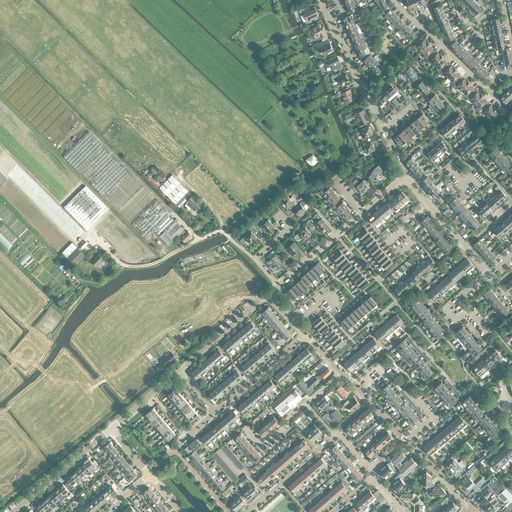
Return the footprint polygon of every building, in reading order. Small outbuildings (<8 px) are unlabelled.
[(354,0),(345,4),(348,9),(358,4),(356,0),(354,0)] [(416,10),(411,0),(405,0),(409,8),(412,7),(414,11),(416,10)] [(461,1),(475,15),(477,14),(478,15),(479,16),(482,13),(480,11),(482,9),(481,7),(478,5),(476,3),(473,0),(461,0),(461,1)] [(382,10),(383,13),(389,8),(388,7),(386,2),(378,6),(380,11),(382,10)] [(358,4),(348,9),(350,13),(361,8),(358,4)] [(433,9),(435,13),(444,9),(441,5),(433,9)] [(304,14),(308,21),(319,16),(315,9),(310,12),(308,8),(300,12),(302,15),(304,14)] [(383,16),(387,20),(397,9),(396,8),(394,11),(392,11),(390,9),(389,8),(383,13),(381,14),(383,16)] [(387,20),(391,23),(397,17),(394,13),(395,12),(396,13),(399,10),(397,9),(387,20)] [(435,13),(437,18),(446,14),(444,9),(435,13)] [(437,18),(439,23),(448,19),(446,14),(437,18)] [(345,23),(352,20),(353,20),(351,15),(342,19),(345,23)] [(395,27),(401,20),(397,17),(391,23),(390,25),(393,28),(395,27)] [(439,23),(442,27),(450,23),(448,19),(439,23)] [(345,23),(347,28),(355,25),(353,20),(352,20),(345,23)] [(395,27),(398,30),(405,24),(401,20),(395,27)] [(442,27),(444,32),(452,28),(450,23),(442,27)] [(320,36),(321,39),(327,36),(326,33),(322,24),(321,25),(320,24),(319,24),(318,24),(318,25),(318,26),(310,30),(311,33),(313,32),(315,38),(320,36)] [(397,32),(401,35),(408,27),(405,24),(398,30),(397,32)] [(347,28),(349,33),(357,29),(355,25),(347,28)] [(406,37),(412,31),(408,27),(401,35),(404,39),(406,37)] [(349,33),(351,38),(362,33),(359,28),(357,29),(349,33)] [(444,32),(446,37),(454,33),(452,28),(444,32)] [(412,31),(406,37),(410,41),(418,33),(420,31),(418,29),(416,31),(414,32),(412,31)] [(351,38),(353,42),(364,37),(362,33),(351,38)] [(454,33),(446,37),(448,41),(457,37),(454,33)] [(353,42),(355,47),(366,42),(364,37),(353,42)] [(328,54),(334,51),(333,50),(328,39),(316,45),(317,48),(320,47),(323,54),(327,53),(328,54)] [(418,49),(422,52),(429,43),(427,41),(426,42),(424,40),(423,41),(421,39),(413,47),(416,51),(418,49)] [(449,47),(453,51),(460,44),(455,39),(450,43),(452,44),(449,47)] [(355,47),(358,51),(367,47),(368,46),(366,42),(355,47)] [(429,57),(430,57),(435,52),(432,50),(433,49),(431,47),(432,46),(429,43),(422,52),(425,55),(423,57),(426,60),(429,57)] [(453,51),(457,54),(464,47),(460,44),(453,51)] [(457,54),(461,58),(469,49),(465,46),(464,47),(457,54)] [(370,53),(367,47),(358,51),(356,52),(355,51),(353,51),(355,54),(357,53),(359,54),(361,59),(369,53),(370,53)] [(461,58),(464,61),(471,54),(473,53),(469,49),(461,58)] [(432,61),(435,65),(443,56),(440,54),(440,55),(437,53),(437,54),(435,52),(430,57),(430,58),(427,61),(430,63),(432,61)] [(363,61),(367,65),(373,58),(369,53),(361,59),(363,61)] [(464,61),(468,65),(475,58),(471,54),(464,61)] [(324,62),(326,67),(327,68),(330,66),(332,70),(336,69),(337,70),(337,69),(342,67),(340,62),(338,56),(324,62)] [(442,70),(443,70),(448,65),(446,62),(444,60),(445,59),(443,56),(435,65),(438,68),(436,70),(439,73),(442,70)] [(478,61),(480,60),(476,56),(475,58),(468,65),(472,68),(478,61)] [(367,65),(371,68),(377,61),(373,58),(367,65)] [(373,70),(372,72),(373,73),(381,65),(377,61),(371,68),(373,70)] [(472,68),(475,72),(482,65),(478,61),(472,68)] [(378,75),(385,69),(381,65),(373,73),(372,72),(371,73),(373,75),(375,74),(376,73),(378,75)] [(445,74),(448,78),(456,69),(454,67),(453,68),(451,66),(450,67),(448,65),(443,70),(440,73),(443,76),(445,74)] [(475,72),(479,75),(486,68),(482,65),(475,72)] [(407,78),(414,72),(410,67),(407,70),(405,68),(400,72),(399,73),(399,74),(401,75),(400,75),(404,80),(407,78)] [(486,68),(479,75),(483,79),(490,72),(486,68)] [(456,83),(461,78),(459,76),(460,75),(457,73),(458,72),(456,69),(448,78),(452,81),(450,83),(453,86),(456,83)] [(408,85),(410,88),(419,80),(417,78),(418,77),(414,72),(407,78),(410,81),(407,83),(408,85)] [(338,81),(340,84),(348,80),(345,74),(338,77),(337,74),(331,77),(334,83),(338,81)] [(458,87),(461,90),(469,82),(467,80),(466,81),(464,79),(464,80),(461,78),(456,83),(457,83),(453,87),(456,89),(458,87)] [(415,88),(419,92),(426,86),(422,81),(421,83),(419,80),(410,88),(412,90),(415,88)] [(469,95),(469,96),(474,91),(472,88),(473,88),(471,85),(472,85),(469,82),(461,90),(465,94),(463,95),(466,98),(469,95)] [(391,84),(386,88),(392,96),(397,92),(391,84)] [(420,99),(422,102),(431,94),(429,92),(430,91),(426,86),(419,92),(423,97),(420,99)] [(342,96),(345,103),(354,99),(350,89),(349,90),(347,87),(337,92),(340,97),(342,96)] [(386,88),(381,92),(388,100),(392,96),(386,88)] [(471,100),(475,104),(483,95),(480,93),(480,94),(477,92),(477,93),(474,91),(469,96),(470,96),(467,99),(470,102),(471,100)] [(388,100),(381,92),(376,96),(379,100),(377,102),(379,104),(379,105),(381,107),(384,104),(383,104),(385,101),(388,105),(392,110),(395,108),(388,100)] [(429,105),(430,107),(440,99),(435,94),(433,96),(431,94),(422,102),(424,104),(428,101),(430,103),(429,105)] [(511,101),(504,94),(500,98),(508,105),(511,101)] [(482,108),(483,109),(488,103),(486,101),(484,99),(485,98),(483,95),(475,104),(478,107),(476,109),(479,112),(482,108)] [(440,99),(430,107),(437,114),(443,109),(442,108),(444,106),(443,105),(443,104),(440,99)] [(485,113),(488,117),(496,108),(494,106),(493,107),(491,105),(490,106),(488,103),(483,109),(480,113),(483,115),(485,113)] [(496,108),(488,117),(492,120),(490,121),(493,124),(501,116),(499,114),(500,114),(498,112),(499,110),(496,108)] [(348,122),(353,120),(357,118),(360,124),(368,120),(364,111),(356,115),(352,117),(351,113),(345,116),(348,122)] [(419,115),(417,117),(425,125),(430,121),(423,114),(420,116),(419,115)] [(460,114),(455,118),(461,125),(466,121),(460,114)] [(417,119),(413,122),(420,129),(425,125),(417,117),(416,118),(417,119)] [(455,118),(450,122),(456,129),(461,125),(455,118)] [(409,123),(408,125),(416,134),(420,129),(413,122),(410,125),(409,123)] [(450,122),(445,126),(452,133),(456,129),(450,122)] [(373,135),(373,134),(372,132),(374,131),(374,130),(372,126),(371,125),(369,126),(355,132),(357,137),(363,134),(365,138),(370,135),(373,141),(378,138),(376,134),(373,135)] [(407,127),(404,130),(411,137),(416,134),(408,125),(406,126),(407,127)] [(452,133),(445,126),(441,130),(447,137),(452,133)] [(400,131),(398,133),(406,142),(411,137),(404,130),(401,133),(400,131)] [(406,142),(398,133),(397,134),(398,135),(395,138),(402,146),(406,142)] [(478,135),(473,140),(480,147),(484,143),(478,135)] [(373,145),(380,142),(378,138),(373,141),(358,148),(360,152),(365,150),(367,154),(375,150),(373,145)] [(473,140),(469,144),(475,151),(480,147),(473,140)] [(442,141),(437,145),(443,153),(448,149),(442,141)] [(469,144),(464,148),(470,155),(475,151),(469,144)] [(437,145),(432,149),(438,157),(443,153),(437,145)] [(490,155),(493,158),(500,152),(496,147),(489,153),(489,154),(488,155),(489,156),(490,155)] [(470,155),(464,148),(459,152),(466,159),(470,155)] [(438,157),(432,149),(427,153),(434,161),(438,157)] [(494,160),(497,163),(504,157),(500,152),(493,158),(492,159),(493,161),(494,160)] [(405,163),(409,167),(412,165),(416,162),(412,157),(405,163)] [(498,164),(501,168),(508,162),(504,157),(497,163),(496,164),(497,165),(498,164)] [(409,167),(414,173),(417,170),(416,170),(420,166),(416,162),(412,165),(409,167)] [(506,173),(506,172),(507,171),(511,166),(508,162),(501,168),(500,169),(501,170),(502,169),(506,173)] [(380,179),(384,175),(381,172),(383,170),(378,165),(373,169),(374,170),(371,173),(372,174),(369,176),(373,182),(374,181),(378,184),(382,181),(380,179)] [(423,173),(425,175),(430,170),(428,168),(425,171),(420,166),(416,170),(417,170),(414,173),(418,177),(423,173)] [(421,182),(424,187),(427,184),(428,185),(432,181),(434,179),(432,176),(431,177),(429,175),(432,173),(430,170),(425,175),(427,177),(421,182)] [(172,175),(167,180),(163,184),(160,188),(167,195),(176,204),(180,207),(187,200),(188,201),(186,203),(195,212),(197,210),(198,210),(203,205),(193,195),(192,196),(188,191),(189,191),(180,182),(172,175)] [(360,183),(356,179),(353,182),(362,193),(368,189),(369,190),(368,191),(372,195),(377,191),(366,178),(367,179),(364,181),(364,180),(360,183)] [(424,187),(429,193),(432,190),(436,186),(432,181),(428,185),(427,184),(424,187)] [(432,190),(429,193),(433,197),(442,189),(438,184),(436,186),(432,190)] [(323,194),(327,199),(334,192),(330,187),(328,188),(326,186),(318,192),(321,195),(323,194)] [(499,193),(496,195),(502,202),(507,198),(497,186),(495,188),(499,193)] [(329,205),(331,208),(339,201),(337,198),(338,197),(334,192),(327,199),(331,203),(329,205)] [(402,192),(397,196),(404,203),(409,199),(402,192)] [(495,196),(492,199),(498,206),(502,202),(496,195),(495,194),(494,195),(495,196)] [(285,212),(287,214),(292,210),(296,206),(299,204),(292,196),(290,199),(288,196),(281,202),(287,210),(285,212)] [(397,196),(393,200),(399,207),(404,203),(397,196)] [(451,205),(453,208),(460,202),(456,197),(449,203),(450,203),(449,204),(450,205),(451,205)] [(488,202),(487,203),(493,210),(498,206),(492,199),(491,199),(489,197),(486,200),(488,202)] [(292,210),(287,214),(289,217),(295,212),(299,216),(306,210),(303,207),(307,203),(304,199),(299,204),(296,206),(292,210)] [(393,200),(388,204),(394,210),(395,211),(399,207),(393,200)] [(482,207),(488,214),(493,210),(487,203),(485,200),(480,204),(482,207)] [(335,209),(340,214),(347,207),(343,202),(341,204),(339,201),(331,208),(334,210),(335,209)] [(387,202),(382,206),(389,214),(394,210),(388,204),(387,202)] [(455,209),(457,213),(464,207),(460,202),(453,208),(454,208),(453,209),(454,210),(455,209)] [(488,214),(482,207),(480,204),(475,209),(483,218),(488,214)] [(382,206),(378,210),(384,218),(389,214),(382,206)] [(347,207),(340,214),(343,218),(342,220),(344,223),(352,216),(350,213),(351,212),(347,207)] [(459,214),(462,217),(468,211),(464,207),(457,213),(458,213),(457,214),(458,215),(459,214)] [(378,210),(373,214),(380,222),(384,218),(378,210)] [(463,219),(465,222),(472,216),(468,211),(462,217),(461,218),(462,220),(463,219)] [(315,216),(311,220),(321,231),(326,227),(327,228),(326,228),(330,233),(333,230),(317,213),(314,216),(315,216)] [(380,222),(373,214),(368,218),(375,226),(380,222)] [(170,218),(168,216),(154,230),(158,235),(160,236),(169,245),(178,236),(185,242),(192,235),(188,231),(186,232),(184,230),(171,217),(170,218)] [(421,222),(425,226),(431,221),(427,216),(421,222)] [(467,223),(470,227),(476,221),(472,216),(465,222),(466,222),(465,223),(466,224),(467,223)] [(277,228),(280,226),(276,221),(272,225),(268,220),(265,223),(261,218),(257,221),(267,233),(275,226),(277,228)] [(425,226),(429,231),(435,226),(431,221),(425,226)] [(476,221),(470,227),(469,228),(470,229),(471,228),(474,232),(481,226),(476,221)] [(504,222),(499,226),(505,233),(509,229),(504,222)] [(316,239),(306,227),(304,225),(299,229),(300,231),(294,237),(297,240),(302,237),(305,240),(310,236),(311,237),(310,237),(314,242),(316,239)] [(355,232),(358,235),(366,229),(363,225),(355,232)] [(429,231),(433,235),(439,230),(435,226),(429,231)] [(505,233),(499,226),(494,230),(501,239),(506,235),(505,233)] [(251,231),(240,240),(243,244),(245,242),(249,242),(250,244),(258,237),(260,239),(263,236),(255,227),(251,231)] [(358,235),(362,239),(369,233),(366,229),(358,235)] [(437,240),(442,236),(443,235),(439,230),(433,235),(437,240)] [(362,239),(365,243),(372,236),(369,233),(362,239)] [(365,243),(368,246),(375,240),(374,238),(372,236),(365,243)] [(436,241),(440,246),(446,240),(442,236),(437,240),(436,241)] [(474,244),(478,249),(484,244),(480,239),(474,244)] [(297,251),(302,257),(305,254),(294,242),(291,245),(287,240),(283,243),(293,255),(297,251)] [(368,246),(371,250),(377,245),(378,244),(375,240),(368,246)] [(440,246),(443,250),(450,245),(446,240),(440,246)] [(478,249),(481,254),(488,248),(484,244),(478,249)] [(370,251),(373,255),(380,248),(377,245),(371,250),(370,251)] [(450,245),(443,250),(448,255),(454,250),(450,245)] [(330,254),(333,257),(340,251),(337,247),(330,254)] [(373,255),(376,258),(384,252),(380,248),(373,255)] [(481,254),(485,258),(491,253),(488,248),(481,254)] [(333,257),(336,261),(344,255),(340,251),(333,257)] [(376,258),(379,262),(387,255),(384,252),(376,258)] [(491,253),(485,258),(490,263),(496,258),(491,253)] [(284,270),(288,266),(285,262),(283,263),(276,254),(268,261),(275,270),(280,266),(284,270)] [(427,260),(426,261),(431,267),(436,263),(431,257),(428,254),(424,257),(427,260)] [(336,261),(339,265),(347,258),(344,255),(336,261)] [(379,262),(382,266),(390,259),(387,255),(379,262)] [(339,265),(342,268),(350,262),(347,258),(339,265)] [(467,258),(463,261),(470,269),(474,266),(467,258)] [(390,259),(382,266),(386,269),(393,263),(390,259)] [(320,261),(316,265),(322,272),(326,269),(320,261)] [(426,261),(421,265),(426,271),(431,267),(426,261)] [(463,261),(459,265),(466,272),(470,269),(463,261)] [(346,272),(347,271),(353,266),(350,262),(342,268),(346,272)] [(316,265),(312,268),(319,275),(322,272),(316,265)] [(347,271),(350,275),(357,268),(354,265),(353,266),(347,271)] [(421,265),(417,269),(422,275),(426,271),(421,265)] [(459,265),(456,268),(463,276),(466,272),(459,265)] [(357,268),(350,275),(353,278),(360,272),(359,270),(361,268),(359,266),(357,268)] [(312,268),(309,271),(315,278),(319,275),(312,268)] [(456,268),(452,271),(459,279),(463,276),(456,268)] [(412,273),(413,274),(417,279),(422,275),(417,269),(412,273)] [(309,271),(305,274),(311,282),(315,278),(309,271)] [(452,271),(448,274),(456,283),(455,282),(459,279),(452,271)] [(356,282),(363,275),(360,272),(353,278),(352,279),(355,283),(356,282)] [(301,277),(302,278),(308,285),(311,282),(305,274),(301,277)] [(413,274),(408,278),(414,284),(418,280),(417,279),(413,274)] [(449,275),(445,278),(452,286),(456,283),(448,274),(449,275)] [(356,282),(359,285),(367,279),(363,275),(356,282)] [(302,278),(299,282),(305,289),(309,286),(308,285),(302,278)] [(408,278),(404,282),(409,288),(414,284),(408,278)] [(445,278),(442,281),(448,289),(452,286),(445,278)] [(367,279),(359,285),(362,289),(370,283),(367,279)] [(442,281),(438,285),(445,292),(448,289),(442,281)] [(299,282),(295,285),(301,292),(305,289),(299,282)] [(404,282),(399,286),(405,292),(409,288),(404,282)] [(295,285),(291,288),(298,295),(301,292),(295,285)] [(438,285),(435,288),(441,296),(445,292),(438,285)] [(405,292),(399,286),(395,290),(400,296),(405,292)] [(291,288),(288,291),(294,298),(298,295),(291,288)] [(435,288),(431,291),(438,299),(441,296),(435,288)] [(483,294),(487,299),(493,294),(489,289),(483,294)] [(294,298),(288,291),(284,294),(290,301),(294,298)] [(438,299),(431,291),(427,294),(434,302),(438,299)] [(487,299),(491,303),(497,298),(493,294),(487,299)] [(370,296),(367,299),(373,307),(377,304),(370,296)] [(491,303),(495,308),(501,303),(497,298),(491,303)] [(367,299),(363,303),(369,310),(373,307),(367,299)] [(411,305),(414,309),(422,302),(419,299),(411,305)] [(352,304),(355,308),(362,316),(366,313),(359,306),(360,306),(359,305),(357,306),(356,305),(356,304),(354,302),(352,304)] [(414,309),(417,313),(425,306),(422,302),(414,309)] [(363,303),(360,306),(359,306),(366,313),(369,310),(363,303)] [(495,308),(499,312),(505,307),(501,303),(495,308)] [(417,313),(420,316),(428,310),(425,306),(417,313)] [(263,313),(265,316),(266,317),(272,312),(268,307),(262,312),(259,314),(260,316),(263,313)] [(505,307),(499,312),(503,317),(509,312),(505,307)] [(354,310),(352,312),(358,320),(362,316),(355,308),(354,309),(354,310)] [(420,316),(423,320),(430,314),(431,315),(431,314),(428,310),(420,316)] [(267,318),(269,321),(270,322),(276,317),(272,312),(266,317),(265,316),(263,319),(264,320),(267,318)] [(352,312),(348,315),(355,323),(358,320),(352,312)] [(397,314),(393,318),(400,325),(404,322),(397,314)] [(422,321),(426,325),(433,318),(431,315),(430,314),(423,320),(422,321)] [(348,315),(345,318),(351,326),(355,323),(348,315)] [(270,322),(273,326),(274,327),(280,321),(276,317),(270,322),(269,321),(267,324),(268,325),(270,322)] [(313,323),(316,327),(323,320),(320,317),(313,323)] [(351,326),(345,318),(341,321),(349,331),(353,328),(351,326)] [(393,318),(389,321),(396,329),(400,325),(393,318)] [(426,325),(429,328),(437,322),(433,318),(426,325)] [(316,327),(319,330),(327,324),(323,320),(316,327)] [(274,327),(277,330),(278,331),(284,326),(280,321),(274,327),(273,326),(271,328),(272,329),(274,327)] [(389,321),(386,324),(392,332),(396,329),(389,321)] [(251,322),(246,326),(252,332),(251,333),(253,336),(255,335),(253,333),(254,331),(255,333),(259,329),(257,327),(256,328),(251,322)] [(429,328),(432,332),(440,325),(437,322),(429,328)] [(432,332),(435,336),(443,329),(442,327),(443,326),(443,325),(445,323),(444,322),(441,324),(440,325),(432,332)] [(322,334),(323,333),(330,327),(327,324),(319,330),(322,334)] [(386,324),(382,327),(389,335),(392,332),(386,324)] [(246,326),(242,330),(247,336),(246,337),(249,340),(250,338),(248,336),(251,333),(252,332),(246,326)] [(278,332),(281,335),(282,336),(288,330),(284,326),(278,331),(277,330),(274,333),(276,334),(278,332)] [(323,333),(327,337),(334,330),(331,326),(330,327),(323,333)] [(455,333),(458,336),(466,330),(463,326),(455,333)] [(382,327),(378,330),(385,338),(389,335),(382,327)] [(443,329),(435,336),(438,339),(446,333),(443,329)] [(242,330),(237,334),(242,340),(242,341),(244,343),(246,342),(243,340),(246,337),(247,336),(242,330)] [(282,336),(281,335),(278,337),(279,339),(281,340),(283,337),(286,340),(292,335),(288,330),(282,336)] [(327,337),(330,340),(337,334),(334,330),(327,337)] [(385,338),(378,330),(374,333),(381,341),(385,338)] [(466,330),(458,336),(462,340),(469,333),(471,332),(470,330),(469,330),(467,331),(466,330)] [(462,340),(465,344),(473,337),(469,333),(462,340)] [(237,334),(233,338),(238,344),(237,345),(240,347),(241,346),(239,343),(242,341),(242,340),(237,334)] [(330,340),(333,344),(340,337),(337,334),(330,340)] [(396,347),(399,351),(407,344),(406,342),(408,340),(407,340),(410,338),(409,336),(396,347)] [(333,344),(336,348),(343,341),(340,337),(333,344)] [(465,344),(468,348),(476,341),(473,337),(465,344)] [(233,338),(228,342),(233,348),(233,349),(235,351),(237,350),(234,347),(237,345),(238,344),(233,338)] [(373,338),(369,342),(376,350),(380,346),(373,338)] [(269,344),(266,347),(265,347),(270,353),(275,349),(270,343),(268,340),(266,341),(269,344)] [(343,341),(336,348),(339,351),(347,345),(343,341)] [(468,348),(471,351),(479,345),(476,341),(468,348)] [(233,348),(228,342),(223,346),(228,352),(230,355),(232,354),(230,351),(233,349),(233,348)] [(369,342),(366,345),(372,353),(376,350),(369,342)] [(399,351),(403,354),(415,344),(413,342),(411,344),(410,344),(408,345),(407,344),(399,351)] [(264,348),(261,350),(260,351),(266,357),(270,353),(265,347),(266,347),(263,344),(261,345),(264,348)] [(416,345),(415,344),(403,354),(401,355),(405,359),(413,351),(412,350),(414,348),(414,347),(416,345)] [(366,345),(362,348),(369,356),(372,353),(366,345)] [(479,345),(471,351),(474,355),(482,348),(479,345)] [(259,352),(256,354),(256,355),(261,361),(266,357),(260,351),(261,350),(258,348),(257,349),(259,352)] [(309,358),(313,355),(307,348),(302,352),(308,359),(307,359),(310,362),(311,361),(309,358)] [(362,348),(358,351),(365,359),(369,356),(362,348)] [(413,351),(405,359),(408,363),(409,362),(421,351),(420,349),(417,351),(416,351),(414,352),(413,351)] [(488,355),(487,355),(495,364),(499,361),(491,352),(490,353),(488,351),(487,351),(485,349),(483,350),(485,353),(486,352),(488,355)] [(491,352),(499,361),(503,358),(495,349),(491,352)] [(219,350),(214,353),(219,360),(221,363),(223,362),(220,359),(224,356),(219,350)] [(358,351),(355,354),(362,362),(365,359),(358,351)] [(412,366),(413,365),(413,364),(420,359),(420,358),(418,357),(420,355),(422,352),(421,351),(409,362),(412,366)] [(255,356),(252,358),(251,359),(256,365),(261,361),(256,355),(256,354),(254,352),(252,353),(255,356)] [(307,359),(308,359),(302,352),(298,356),(303,362),(302,363),(305,366),(307,365),(304,362),(307,359)] [(169,353),(165,355),(167,357),(162,360),(166,365),(176,358),(172,353),(170,354),(169,353)] [(214,353),(210,357),(215,364),(214,364),(217,367),(218,366),(216,363),(219,360),(214,353)] [(355,354),(351,357),(358,365),(362,362),(355,354)] [(250,359),(247,362),(246,363),(252,369),(256,365),(251,359),(252,358),(249,355),(248,357),(250,359)] [(487,355),(484,358),(492,367),(495,364),(487,355)] [(303,362),(298,356),(293,360),(299,366),(298,367),(301,370),(302,369),(300,366),(302,363),(303,362)] [(210,357),(205,361),(210,368),(212,371),(214,370),(211,367),(214,364),(215,364),(210,357)] [(351,357),(348,360),(354,368),(358,365),(351,357)] [(413,364),(413,365),(416,368),(424,361),(421,358),(420,358),(420,359),(413,364)] [(484,358),(480,361),(488,371),(492,367),(484,358)] [(246,363),(247,362),(245,359),(243,361),(246,363),(242,367),(247,373),(252,369),(246,363)] [(299,366),(293,360),(289,364),(294,370),(293,371),(296,374),(297,372),(295,370),(298,367),(299,366)] [(354,368),(348,360),(344,364),(351,371),(354,368)] [(205,361),(200,365),(206,371),(205,372),(208,375),(209,374),(207,371),(210,368),(205,361)] [(419,372),(427,365),(429,363),(428,362),(427,361),(425,363),(424,361),(416,368),(419,372)] [(480,361),(476,365),(483,372),(484,374),(488,371),(480,361)] [(294,370),(289,364),(284,368),(290,374),(289,375),(292,377),(293,376),(290,373),(293,371),(294,370)] [(200,365),(196,369),(201,375),(200,376),(203,379),(204,378),(202,375),(205,372),(206,371),(200,365)] [(419,372),(422,375),(423,375),(430,369),(427,365),(419,372)] [(483,372),(476,365),(473,368),(480,376),(483,372)] [(236,372),(233,374),(232,375),(238,381),(243,377),(237,371),(238,370),(235,367),(234,369),(236,372)] [(423,375),(422,375),(421,376),(424,380),(433,372),(438,368),(437,367),(434,369),(432,371),(430,369),(423,375)] [(290,374),(284,368),(280,372),(285,378),(284,379),(287,381),(288,380),(286,377),(289,375),(290,374)] [(325,378),(332,372),(328,368),(319,376),(321,378),(323,376),(325,378)] [(201,375),(196,369),(191,373),(196,379),(195,380),(198,383),(200,382),(197,379),(200,376),(201,375)] [(232,375),(229,378),(228,379),(233,385),(238,381),(232,375),(233,374),(230,371),(229,372),(232,375)] [(285,378),(280,372),(275,376),(280,382),(279,382),(282,385),(284,384),(281,381),(284,379),(285,378)] [(227,379),(224,382),(223,382),(229,389),(233,385),(228,379),(229,378),(226,375),(225,376),(227,379)] [(312,387),(319,380),(316,377),(308,385),(302,379),(298,383),(308,395),(314,390),(312,387)] [(437,392),(450,382),(448,380),(446,378),(444,380),(446,382),(443,384),(441,382),(434,389),(437,392)] [(222,383),(220,386),(219,386),(224,393),(229,389),(223,382),(224,382),(221,379),(220,380),(222,383)] [(271,379),(266,383),(271,390),(270,391),(273,393),(275,392),(272,389),(276,386),(271,379)] [(450,382),(437,392),(440,396),(448,389),(447,388),(449,386),(448,385),(451,383),(450,382)] [(218,387),(215,390),(214,390),(220,396),(224,393),(219,386),(220,386),(217,383),(215,384),(218,387)] [(266,383),(261,387),(267,394),(266,394),(269,397),(270,396),(267,393),(270,391),(271,390),(266,383)] [(381,391),(384,394),(392,388),(388,384),(381,391)] [(334,392),(336,390),(333,386),(326,392),(329,395),(333,391),(334,392)] [(336,390),(343,399),(348,394),(341,386),(336,390)] [(214,390),(215,390),(212,387),(211,388),(213,391),(210,394),(215,400),(220,396),(214,390)] [(261,387),(257,391),(262,398),(261,398),(264,401),(265,400),(263,397),(266,394),(267,394),(261,387)] [(296,403),(303,398),(293,387),(272,405),(282,416),(292,407),(293,409),(298,405),(296,403)] [(451,393),(453,391),(456,389),(454,387),(452,389),(449,391),(448,389),(440,396),(443,400),(451,393)] [(167,396),(170,399),(179,392),(176,388),(167,396)] [(384,394),(387,398),(395,391),(392,388),(384,394)] [(387,398),(390,402),(403,391),(402,389),(399,391),(396,393),(395,391),(387,398)] [(257,391),(252,395),(258,401),(257,402),(260,405),(261,404),(258,401),(261,398),(262,398),(257,391)] [(390,402),(393,406),(401,399),(400,397),(403,395),(402,395),(405,392),(403,391),(390,402)] [(170,399),(173,402),(181,395),(179,392),(170,399)] [(445,404),(446,403),(454,397),(451,393),(443,400),(442,401),(445,404)] [(461,403),(465,407),(473,401),(471,399),(475,395),(474,393),(469,397),(461,403)] [(173,402),(175,406),(184,398),(181,395),(173,402)] [(252,395),(247,399),(253,405),(252,406),(255,409),(256,408),(254,405),(257,402),(258,401),(252,395)] [(450,407),(457,401),(457,400),(460,398),(462,396),(461,395),(456,399),(454,397),(446,403),(450,407)] [(331,409),(326,404),(329,402),(329,403),(332,400),(330,398),(327,400),(323,396),(316,403),(317,404),(317,405),(318,406),(319,406),(321,409),(323,407),(328,412),(331,409)] [(397,410),(398,409),(397,408),(410,398),(408,396),(406,399),(405,399),(402,400),(401,399),(393,406),(397,410)] [(175,406),(178,409),(187,401),(184,398),(175,406)] [(397,408),(398,409),(401,412),(408,406),(409,405),(408,403),(409,402),(411,400),(410,398),(397,408)] [(247,399),(243,403),(248,409),(248,410),(250,413),(252,411),(249,409),(252,406),(253,405),(247,399)] [(347,406),(352,412),(360,405),(355,399),(350,403),(348,400),(343,404),(346,407),(347,406)] [(178,409),(181,412),(190,404),(187,401),(178,409)] [(465,407),(468,411),(476,404),(473,401),(465,407)] [(248,409),(243,403),(238,407),(243,413),(243,414),(245,417),(247,415),(245,412),(248,410),(248,409)] [(181,412),(184,415),(193,408),(190,404),(181,412)] [(401,412),(404,416),(412,409),(413,407),(413,408),(416,405),(414,404),(412,406),(411,405),(409,407),(408,406),(401,412)] [(468,411),(471,415),(479,408),(476,404),(468,411)] [(340,410),(336,405),(331,409),(333,412),(330,415),(337,423),(343,417),(338,412),(340,410)] [(471,415),(474,418),(482,411),(484,409),(484,410),(486,408),(485,406),(483,408),(482,407),(480,409),(479,408),(471,415)] [(144,415),(147,419),(156,411),(153,408),(144,415)] [(184,415),(186,419),(195,411),(193,408),(184,415)] [(368,409),(364,413),(368,418),(373,414),(368,409)] [(404,416),(407,420),(415,413),(412,409),(404,416)] [(303,412),(299,416),(300,417),(305,423),(306,422),(304,419),(306,417),(307,419),(308,418),(311,421),(313,419),(314,420),(315,419),(311,414),(310,414),(306,410),(303,412)] [(147,419),(150,422),(159,414),(156,411),(147,419)] [(195,411),(186,419),(189,422),(198,414),(195,411)] [(234,411),(229,415),(234,421),(233,422),(236,425),(238,423),(235,421),(239,417),(234,411)] [(478,421),(485,415),(482,411),(474,418),(477,422),(479,421),(478,421)] [(364,413),(359,417),(364,422),(365,424),(367,422),(366,420),(368,418),(364,413)] [(407,420),(406,421),(409,425),(418,417),(415,413),(407,420)] [(150,422),(153,425),(162,418),(159,414),(150,422)] [(481,424),(489,418),(486,414),(485,415),(478,421),(479,421),(481,424)] [(492,421),(491,420),(493,418),(493,417),(495,415),(494,414),(491,416),(489,418),(481,424),(485,428),(492,421)] [(229,415),(224,419),(230,425),(229,426),(232,429),(233,427),(231,424),(233,422),(234,421),(229,415)] [(274,416),(270,420),(276,426),(280,423),(274,416)] [(300,417),(299,416),(294,420),(292,422),(300,431),(302,429),(298,425),(295,421),(300,417)] [(460,416),(456,419),(463,427),(467,424),(460,416)] [(359,417),(354,420),(359,426),(364,422),(359,417)] [(153,425),(155,429),(164,421),(162,418),(153,425)] [(224,419),(220,423),(225,429),(224,430),(227,433),(228,431),(226,428),(229,426),(230,425),(224,419)] [(456,419),(452,422),(459,430),(463,427),(456,419)] [(488,432),(495,425),(497,423),(498,423),(500,421),(499,419),(496,422),(496,421),(495,421),(493,423),(492,421),(485,428),(483,429),(486,433),(488,432)] [(270,420),(266,423),(272,430),(276,426),(270,420)] [(354,420),(350,424),(356,432),(358,430),(361,428),(359,426),(354,420)] [(155,429),(158,432),(167,424),(164,421),(155,429)] [(452,422),(449,425),(456,433),(459,430),(452,422)] [(220,423),(215,427),(221,433),(220,434),(223,436),(224,435),(221,432),(224,430),(225,429),(220,423)] [(266,423),(263,427),(268,433),(272,430),(266,423)] [(317,423),(310,429),(317,437),(322,433),(320,431),(323,429),(317,423)] [(158,432),(161,435),(170,427),(167,424),(158,432)] [(356,432),(350,424),(345,428),(350,434),(352,436),(356,432)] [(449,425),(445,429),(452,436),(456,433),(449,425)] [(488,432),(491,435),(499,429),(495,425),(488,432)] [(161,435),(164,438),(173,431),(170,427),(161,435)] [(215,427),(211,430),(216,437),(215,438),(218,440),(219,439),(217,436),(220,434),(221,433),(215,427)] [(268,433),(263,427),(258,430),(264,437),(268,433)] [(317,437),(310,429),(305,433),(313,441),(317,437)] [(384,431),(381,433),(388,441),(393,437),(390,434),(392,433),(389,429),(387,431),(384,431)] [(445,429),(442,432),(448,439),(452,436),(445,429)] [(499,429),(491,435),(494,439),(502,433),(499,429)] [(211,430),(206,434),(212,441),(211,441),(214,444),(215,443),(212,440),(215,438),(216,437),(211,430)] [(173,431),(164,438),(167,442),(175,434),(176,434),(173,431)] [(442,432),(438,435),(445,443),(448,439),(442,432)] [(235,438),(238,442),(245,437),(241,433),(235,438)] [(381,433),(377,437),(384,445),(388,441),(381,433)] [(206,434),(202,438),(207,444),(206,445),(209,448),(210,447),(208,444),(211,441),(212,441),(206,434)] [(438,435),(434,438),(441,446),(445,443),(438,435)] [(196,439),(194,440),(200,447),(203,445),(207,450),(209,448),(206,445),(207,444),(202,438),(200,437),(197,440),(196,439)] [(236,444),(240,448),(248,441),(245,437),(238,442),(236,444)] [(377,437),(372,441),(379,449),(384,445),(377,437)] [(434,438),(431,441),(437,449),(441,446),(434,438)] [(194,440),(190,444),(194,449),(197,447),(199,449),(200,447),(194,440)] [(303,440),(298,444),(303,450),(308,446),(303,440)] [(240,448),(243,452),(251,445),(248,441),(240,448)] [(368,445),(375,453),(379,449),(372,441),(368,445)] [(431,441),(427,444),(434,452),(437,449),(431,441)] [(101,450),(104,454),(107,451),(108,452),(114,446),(110,442),(101,450)] [(502,447),(504,449),(511,457),(511,455),(511,450),(508,446),(506,447),(505,445),(504,445),(502,443),(500,444),(502,447)] [(190,452),(192,453),(195,450),(194,449),(190,444),(185,449),(189,453),(190,452)] [(298,444),(294,448),(299,454),(303,450),(298,444)] [(434,452),(427,444),(423,448),(430,455),(434,452)] [(243,452),(246,456),(255,449),(251,445),(243,452)] [(332,452),(334,455),(340,450),(336,445),(330,450),(328,451),(330,453),(332,452)] [(368,445),(366,447),(367,449),(365,451),(370,457),(375,453),(368,445)] [(108,453),(111,456),(112,457),(118,451),(114,446),(108,452),(107,451),(104,454),(106,455),(108,453)] [(188,456),(192,461),(199,455),(198,454),(196,451),(199,449),(197,447),(194,449),(195,450),(192,453),(188,456)] [(294,448),(290,452),(294,458),(299,454),(294,448)] [(246,456),(250,459),(258,452),(255,449),(246,456)] [(504,449),(500,452),(508,461),(509,461),(507,460),(511,457),(504,449)] [(334,455),(338,459),(343,454),(340,450),(334,455)] [(110,460),(112,463),(115,460),(115,461),(122,456),(118,451),(112,457),(111,456),(108,458),(110,460)] [(401,451),(396,456),(401,461),(406,456),(401,451)] [(192,461),(196,465),(203,460),(202,459),(200,456),(202,453),(201,452),(198,454),(199,455),(192,461)] [(258,452),(250,459),(253,464),(262,457),(258,452)] [(290,452),(285,456),(290,462),(294,458),(290,452)] [(500,452),(497,455),(504,463),(505,464),(508,461),(500,452)] [(338,459),(342,464),(347,459),(343,454),(338,459)] [(497,455),(493,458),(493,459),(500,466),(501,467),(505,464),(504,463),(497,455)] [(112,463),(116,467),(119,465),(119,466),(126,460),(122,456),(115,461),(115,460),(112,463)] [(196,465),(200,470),(207,464),(206,463),(203,460),(206,458),(205,456),(202,459),(203,460),(196,465)] [(285,456),(280,460),(285,465),(290,462),(285,456)] [(396,465),(399,468),(403,465),(400,462),(401,461),(396,456),(391,460),(395,466),(396,465)] [(447,466),(451,470),(459,463),(455,458),(454,458),(452,456),(447,461),(449,463),(447,466)] [(403,465),(399,468),(398,469),(405,476),(418,465),(411,457),(403,465)] [(321,458),(316,462),(321,468),(326,464),(321,458)] [(500,466),(493,459),(492,460),(490,458),(488,459),(488,460),(493,465),(491,467),(496,472),(501,467),(500,466)] [(90,459),(85,463),(91,469),(90,470),(93,473),(100,466),(94,459),(92,461),(90,459)] [(342,464),(346,468),(351,463),(347,459),(342,464)] [(116,467),(120,472),(123,469),(123,470),(130,465),(126,460),(119,466),(119,465),(116,467)] [(280,460),(276,464),(281,469),(285,465),(280,460)] [(200,470),(204,474),(211,469),(210,468),(207,465),(210,463),(209,461),(206,463),(207,464),(200,470)] [(459,463),(451,470),(455,475),(458,472),(460,475),(465,470),(463,468),(463,467),(462,466),(464,464),(461,461),(459,463)] [(316,462),(312,466),(317,472),(321,468),(316,462)] [(85,463),(81,467),(86,473),(85,474),(88,477),(89,475),(93,473),(90,470),(91,469),(85,463)] [(346,468),(349,473),(355,468),(351,463),(346,468)] [(276,464),(271,468),(276,473),(281,469),(276,464)] [(393,471),(396,469),(391,464),(389,466),(387,464),(379,472),(378,472),(384,478),(387,475),(388,476),(389,476),(390,475),(390,474),(390,472),(392,470),(393,471)] [(121,473),(124,476),(126,474),(127,475),(134,469),(130,465),(123,470),(123,469),(120,472),(121,473)] [(470,476),(470,475),(470,474),(476,468),(474,465),(462,476),(465,479),(461,482),(469,490),(469,489),(470,489),(472,488),(471,487),(474,484),(470,479),(472,478),(470,476)] [(204,474),(208,479),(214,473),(211,470),(214,467),(213,466),(210,468),(211,469),(204,474)] [(312,466),(307,470),(312,476),(317,472),(312,466)] [(81,467),(76,471),(81,477),(80,478),(83,481),(85,479),(88,477),(85,474),(86,473),(81,467)] [(271,468),(267,472),(272,477),(276,473),(271,468)] [(349,473),(353,477),(359,472),(355,468),(349,473)] [(126,474),(124,476),(129,482),(133,479),(132,479),(138,474),(134,469),(127,475),(126,474)] [(208,479),(212,483),(218,478),(218,477),(215,474),(218,472),(217,470),(214,473),(208,479)] [(307,470),(303,474),(307,480),(312,476),(307,470)] [(76,471),(72,475),(77,481),(76,482),(79,484),(80,483),(78,480),(80,478),(81,477),(76,471)] [(267,472),(262,475),(267,481),(272,477),(267,472)] [(359,472),(353,477),(357,482),(363,477),(359,472)] [(423,484),(428,490),(433,485),(430,481),(432,480),(432,477),(427,472),(423,475),(423,484)] [(239,479),(240,481),(244,485),(249,481),(251,484),(249,486),(250,487),(248,489),(254,496),(258,491),(256,488),(257,487),(253,483),(245,474),(239,479)] [(303,474),(298,478),(303,484),(307,480),(303,474)] [(405,485),(405,484),(400,478),(402,476),(400,474),(395,479),(397,481),(391,486),(396,493),(397,492),(396,492),(399,489),(400,490),(403,487),(402,487),(405,484),(405,485)] [(69,481),(67,483),(73,491),(76,489),(72,485),(76,482),(77,481),(72,475),(67,479),(69,481)] [(212,483),(216,488),(222,483),(221,482),(219,479),(222,476),(221,475),(218,477),(218,478),(212,483)] [(267,481),(262,475),(258,480),(263,485),(267,481)] [(498,495),(506,488),(494,476),(490,480),(491,481),(487,484),(498,495)] [(298,478),(293,482),(298,488),(303,484),(298,478)] [(222,483),(216,488),(220,493),(226,487),(223,483),(226,481),(225,479),(221,482),(222,483)] [(108,484),(106,486),(108,488),(107,489),(113,495),(117,491),(112,485),(108,481),(106,482),(108,484)] [(298,488),(293,482),(289,486),(295,494),(298,492),(296,490),(298,488)] [(341,482),(335,488),(337,491),(339,489),(342,492),(346,488),(341,482)] [(63,483),(58,488),(64,494),(63,495),(66,497),(73,491),(67,483),(64,485),(63,483)] [(433,485),(428,490),(426,492),(430,498),(433,495),(443,495),(443,496),(446,492),(441,487),(438,487),(437,488),(433,485)] [(487,490),(489,488),(486,485),(482,489),(485,491),(477,499),(482,504),(487,499),(485,497),(490,492),(487,490)] [(106,486),(101,490),(104,492),(103,493),(108,499),(113,495),(107,489),(108,488),(106,486)] [(140,495),(144,499),(146,496),(147,497),(153,492),(149,487),(143,492),(140,495)] [(58,488),(54,492),(59,498),(58,499),(61,502),(63,500),(66,497),(63,495),(64,494),(58,488)] [(335,488),(330,492),(335,498),(342,492),(339,489),(337,491),(335,488)] [(511,494),(506,488),(498,495),(504,503),(506,506),(508,505),(511,509),(511,494)] [(254,496),(248,489),(243,493),(249,500),(254,496)] [(100,491),(96,494),(99,496),(98,497),(104,503),(108,499),(103,493),(104,492),(101,490),(100,491)] [(370,491),(365,495),(370,501),(375,497),(373,494),(370,491)] [(405,502),(408,502),(408,491),(404,491),(404,494),(403,494),(402,492),(399,495),(405,502)] [(408,502),(410,502),(417,496),(414,493),(413,494),(408,494),(408,491),(408,502)] [(54,492),(49,495),(55,502),(54,502),(57,505),(61,502),(58,499),(59,498),(54,492)] [(144,499),(147,504),(150,501),(151,502),(157,496),(153,492),(147,497),(146,496),(144,499)] [(330,492),(326,496),(331,502),(335,498),(330,492)] [(97,497),(95,500),(94,501),(99,507),(104,503),(98,497),(99,496),(96,494),(95,495),(97,497)] [(49,495),(45,499),(50,506),(49,506),(52,509),(54,508),(57,505),(54,502),(55,502),(49,495)] [(365,495),(361,499),(366,505),(370,501),(365,495)] [(445,502),(449,506),(454,511),(458,508),(453,502),(451,505),(447,500),(451,497),(449,495),(446,498),(444,500),(444,501),(444,502),(445,503),(445,502)] [(149,510),(151,508),(154,506),(155,506),(161,501),(157,496),(151,502),(150,501),(147,504),(149,505),(147,507),(149,510)] [(240,496),(235,500),(241,507),(246,502),(240,496)] [(326,496),(321,500),(326,506),(331,502),(326,496)] [(410,502),(414,507),(421,501),(417,496),(410,502)] [(489,501),(485,505),(488,508),(486,509),(489,511),(492,511),(497,508),(494,506),(498,502),(496,500),(497,499),(495,496),(489,501)] [(93,501),(90,504),(89,505),(94,511),(99,507),(94,501),(95,500),(92,497),(91,499),(93,501)] [(45,499),(40,503),(46,509),(45,510),(47,511),(48,511),(52,509),(49,506),(50,506),(45,499)] [(357,508),(359,511),(363,511),(364,511),(363,511),(368,507),(366,505),(361,499),(356,503),(358,505),(355,507),(357,508)] [(241,507),(235,500),(231,504),(236,511),(241,507)] [(321,500),(314,506),(316,509),(319,507),(321,510),(326,506),(321,500)] [(86,502),(83,505),(85,508),(84,509),(87,511),(93,511),(94,511),(89,505),(90,504),(87,501),(86,502)] [(153,510),(154,511),(156,511),(158,510),(159,511),(165,505),(161,501),(155,506),(154,506),(151,508),(153,510)] [(414,507),(414,510),(422,510),(422,505),(424,504),(421,501),(414,507)] [(47,511),(45,510),(46,509),(40,503),(40,504),(39,503),(37,505),(37,506),(36,507),(39,511),(38,511),(47,511)]
